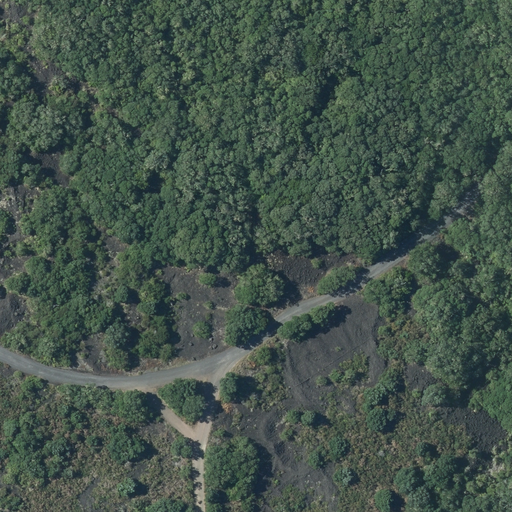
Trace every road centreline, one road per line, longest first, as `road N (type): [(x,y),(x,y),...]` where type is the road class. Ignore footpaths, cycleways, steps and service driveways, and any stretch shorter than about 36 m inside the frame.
road 1 (track): [(511,156),(467,215),(366,266),(222,362),(160,381),(105,384),(40,372),(0,352)]
road 2 (track): [(130,385),(157,400),(195,448),(199,511)]
